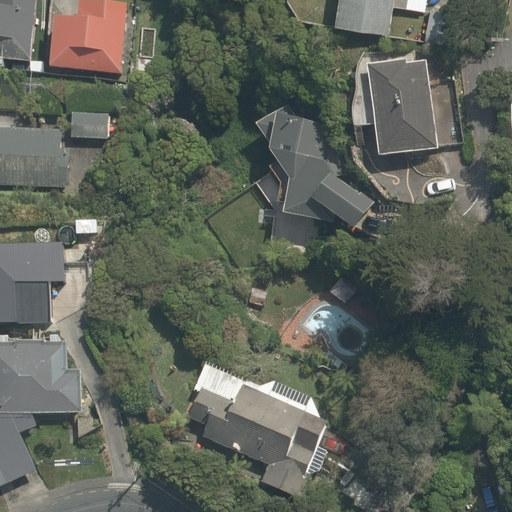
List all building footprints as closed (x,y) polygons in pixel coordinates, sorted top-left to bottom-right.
[(0,0),(0,67),(30,71),(37,0),(0,0)] [(331,0),(328,22),(393,34),(398,10),(422,15),(425,0),(331,0)] [(119,80),(128,9),(78,3),(77,14),(56,12),(48,71),(119,80)] [(366,69),(367,77),(348,80),(355,131),(374,128),(380,170),(437,162),(423,61),(366,69)] [(291,228),(297,224),(335,234),(371,211),(300,103),(253,134),(268,156),(260,162),(274,183),(265,189),(291,228)] [(110,121),(73,119),(72,143),(109,144),(110,121)] [(69,137),(0,133),(0,191),(67,195),(69,137)] [(87,244),(64,243),(63,273),(86,274),(87,244)] [(0,488),(36,475),(20,432),(37,426),(33,414),(80,416),(82,374),(66,374),(67,346),(2,344),(2,336),(0,335),(0,488)] [(197,399),(185,426),(274,466),(262,492),(294,507),(331,425),(204,368),(191,396),(197,399)]
